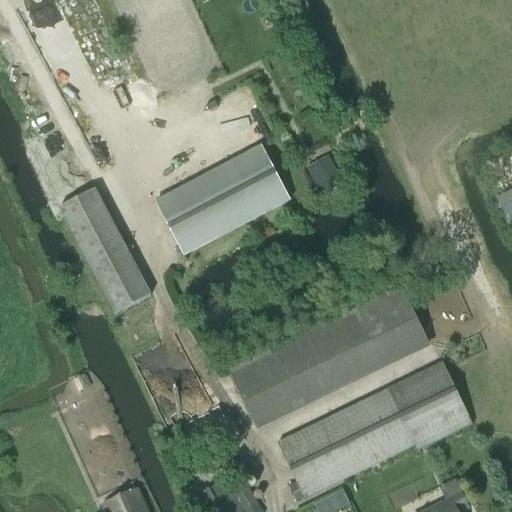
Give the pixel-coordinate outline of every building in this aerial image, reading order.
[(157,202),(185,256),(289,202),(261,148),(157,202)] [(317,190),(340,178),(329,156),(305,169),(317,190)] [(69,162),(56,168),(70,195),(83,189),(69,162)] [(147,297),(93,193),(58,211),(112,315),(147,297)] [(400,286),(227,370),(255,429),(428,345),(400,286)] [(442,364),(277,444),(296,484),(289,488),(297,504),(415,447),(417,452),(472,426),(469,420),(447,375),(442,364)] [(85,374),(73,380),(78,391),(90,386),(85,374)] [(199,454),(234,436),(219,407),(184,426),(199,454)] [(195,511),(243,511),(226,481),(190,502),(195,511)] [(463,511),(468,510),(455,483),(441,490),(447,503),(429,511),(463,511)] [(105,511),(145,511),(135,490),(102,505),(105,511)] [(342,492),(331,498),(338,511),(349,505),(342,492)]
